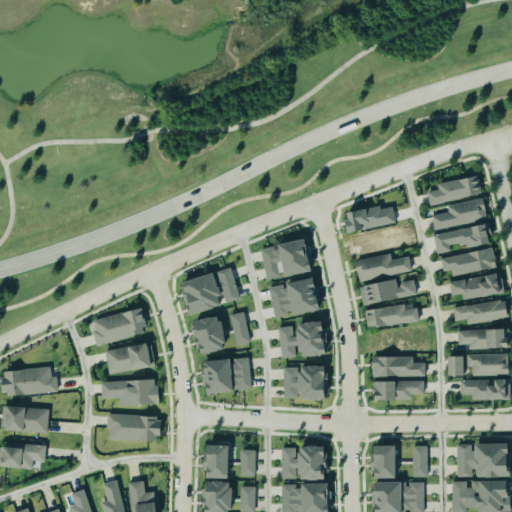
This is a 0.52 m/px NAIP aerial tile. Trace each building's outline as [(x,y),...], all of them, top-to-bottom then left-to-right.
[(439,191),(428,192),(430,205),(482,196),(479,177),(437,184),(439,191)] [(447,205),(449,214),(432,216),(434,229),(488,221),(485,200),(447,205)] [(381,209),(381,208),(349,212),(352,232),(396,225),(393,208),(381,209)] [(465,249),(492,245),(489,226),(434,234),(437,254),(451,252),(450,246),(464,244),(465,249)] [(261,250),(267,281),(281,278),(314,272),(308,240),(281,244),(281,247),(261,250)] [(454,277),(498,267),(493,248),(441,260),(444,273),(452,271),(454,277)] [(409,257),(393,260),(392,254),(356,261),(360,282),(412,272),(409,257)] [(184,282),(193,315),(226,306),(225,303),(240,299),(232,269),(184,282)] [(462,301),(505,293),(501,274),(452,283),(454,296),(461,295),(462,301)] [(269,289),(275,319),(292,316),(292,317),(322,311),(316,278),(284,284),(285,285),(269,289)] [(361,287),(364,306),(418,296),(415,281),(399,284),(398,281),(361,287)] [(453,308),(455,322),(466,320),(466,325),(509,319),(507,300),(453,308)] [(366,311),(368,329),(420,322),(418,309),(406,310),(405,306),(366,311)] [(98,347),(139,336),(137,331),(148,328),(143,309),(92,322),(98,347)] [(234,345),(249,344),(245,314),(230,315),(234,345)] [(203,347),(204,354),(227,351),(223,317),(193,321),(197,348),(203,347)] [(301,357),(328,356),(327,323),(300,323),(301,357)] [(282,359),(296,357),(295,346),(300,346),(298,337),(294,337),(293,326),(278,328),(282,359)] [(459,345),(470,345),(470,350),(511,349),(511,329),(458,331),(459,345)] [(106,352),(109,375),(154,368),(150,344),(106,352)] [(509,354),(470,355),(471,377),(510,376),(509,354)] [(373,357),(373,377),(426,377),(426,363),(414,364),(414,357),(373,357)] [(465,357),(450,357),(450,377),(466,376),(465,357)] [(328,400),(329,367),(302,366),(302,400),(328,400)] [(298,368),(284,368),(284,400),(299,399),(298,368)] [(58,393),(57,377),(51,378),(51,369),(2,372),(3,396),(58,393)] [(511,380),(460,381),(461,395),(473,394),(473,401),(511,401),(511,380)] [(101,383),(102,399),(119,399),(120,406),(159,405),(158,381),(101,383)] [(424,381),(374,382),(374,391),(379,391),(379,401),(413,400),(413,395),(425,395),(424,381)] [(49,409),(2,408),(1,431),(48,433),(49,409)] [(110,440),(161,442),(162,417),(108,415),(107,431),(110,431),(110,440)] [(46,446),(0,444),(0,468),(33,469),(33,462),(46,462),(46,446)] [(511,478),(511,452),(511,445),(474,445),(474,446),(458,446),(458,478),(475,478),(475,479),(511,478)] [(230,480),(231,447),(207,446),(206,479),(230,480)] [(398,447),(375,446),(374,479),(398,480),(398,447)] [(427,446),(412,447),(413,478),(428,478),(427,446)] [(327,480),(327,465),(328,465),(328,447),(301,447),(301,481),(327,480)] [(298,480),(298,458),(296,458),(296,449),(282,449),(282,480),(298,480)] [(256,451),(240,451),(239,476),(255,476),(256,451)] [(128,484),(131,511),(159,511),(156,492),(146,493),(144,482),(128,484)] [(232,511),(233,483),(205,482),(204,511),(232,511)] [(453,483),(453,511),(467,511),(467,509),(481,508),(481,511),(511,511),(511,499),(511,482),(470,483),(470,482),(453,483)] [(404,511),(404,483),(378,483),(378,492),(373,492),(373,508),(378,508),(378,511),(404,511)] [(424,511),(424,483),(409,484),(409,511),(424,511)] [(304,511),(330,511),(331,485),(296,485),(282,485),(281,511),(296,511),(297,511),(304,511)] [(256,488),(240,487),(239,511),(255,511),(256,488)] [(69,495),(73,511),(92,511),(86,490),(69,495)]
